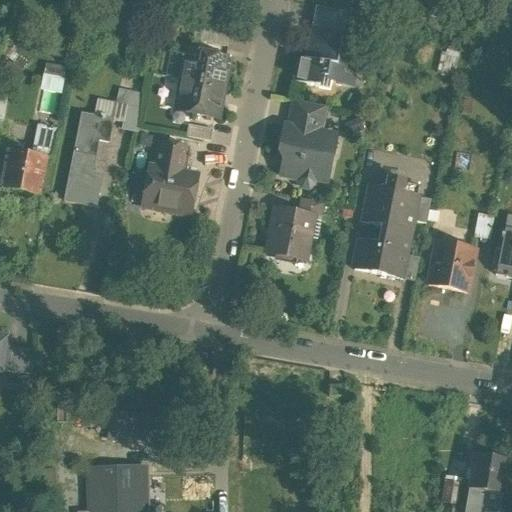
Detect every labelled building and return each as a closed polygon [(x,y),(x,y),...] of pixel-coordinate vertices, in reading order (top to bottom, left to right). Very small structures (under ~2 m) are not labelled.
[(338,0),(338,3),(373,10),(375,0),(338,0)] [(230,37),(203,32),(200,47),(227,52),(230,37)] [(341,43),(313,37),(309,58),(312,58),(311,66),(299,63),(294,88),(318,92),(329,94),(330,85),(345,88),(350,64),(338,61),(341,43)] [(229,65),(186,57),(180,84),(223,93),(229,65)] [(223,93),(180,84),(174,116),(217,124),(223,93)] [(144,102),(118,96),(116,108),(116,109),(125,111),(126,110),(142,113),(144,102)] [(116,108),(96,104),(93,121),(112,125),(122,127),(125,111),(116,109),(116,108)] [(325,112),(292,106),(286,132),(320,139),(325,112)] [(142,113),(126,110),(125,111),(122,127),(121,133),(137,137),(142,113)] [(93,121),(81,118),(63,206),(94,213),(101,179),(91,177),(97,146),(107,148),(112,125),(93,121)] [(212,135),(188,130),(185,142),(210,147),(212,135)] [(58,135),(38,131),(32,158),(44,161),(52,162),(58,135)] [(286,132),(284,132),(281,147),(283,148),(281,159),(286,166),(284,174),(283,173),(281,182),(297,185),(297,187),(300,193),(307,194),(314,189),(315,185),(324,187),(329,163),(320,161),(324,140),(286,132)] [(186,154),(160,150),(155,174),(182,178),(186,154)] [(32,158),(31,163),(8,159),(1,194),(38,201),(45,166),(43,166),(44,161),(32,158)] [(155,174),(150,173),(144,204),(172,210),(171,217),(189,220),(197,181),(182,178),(155,174)] [(379,250),(358,246),(353,274),(400,283),(404,259),(409,236),(411,236),(413,226),(426,228),(431,205),(400,199),(403,187),(388,185),(386,196),(369,192),(362,227),(383,231),(379,250)] [(321,209),(299,205),(297,218),(314,221),(319,222),(321,209)] [(297,218),(272,213),(263,259),(305,267),(314,221),(297,218)] [(511,229),(504,228),(494,279),(511,282),(511,229)] [(474,255),(436,247),(427,290),(466,298),(474,255)] [(419,262),(404,259),(400,283),(415,286),(419,262)] [(7,342),(0,340),(0,376),(2,376),(3,370),(9,371),(11,353),(5,353),(7,342)] [(290,387),(255,387),(254,437),(278,438),(278,430),(278,414),(290,414),(290,387)] [(344,390),(328,390),(328,401),(344,401),(344,390)] [(105,415),(106,446),(138,444),(137,414),(105,415)] [(278,430),(278,438),(277,477),(318,478),(319,431),(278,430)] [(32,459),(23,460),(23,480),(34,480),(33,471),(32,459)] [(507,468),(473,462),(464,511),(477,511),(480,497),(501,501),(507,468)] [(146,511),(145,473),(87,475),(88,511),(146,511)] [(52,477),(40,477),(41,510),(53,509),(52,477)] [(460,484),(445,482),(441,509),(455,511),(460,484)]
